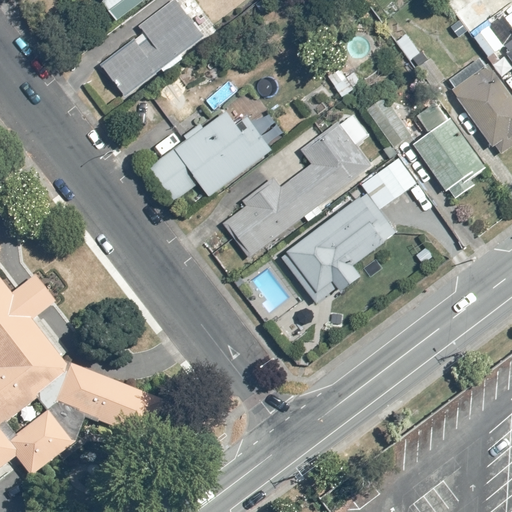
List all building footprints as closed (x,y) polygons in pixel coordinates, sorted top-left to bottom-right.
[(206,36),(178,0),(162,0),(135,21),(143,31),(101,63),(126,96),(206,36)] [(105,0),(120,20),(146,0),(105,0)] [(511,0),(482,0),(481,1),(480,0),(448,0),(489,56),(501,48),(511,62),(511,0)] [(407,32),(396,41),(417,69),(429,60),(407,32)] [(511,137),(511,95),(484,58),(447,86),(500,156),(511,146),(511,142),(510,139),(511,137)] [(335,104),(363,82),(345,59),(318,81),(335,104)] [(400,92),(370,116),(395,147),(425,123),(400,92)] [(253,105),(245,95),(150,167),(176,200),(200,182),(211,195),(287,138),(258,100),(253,105)] [(368,135),(352,113),(303,150),(313,164),(281,188),(273,178),(223,217),(253,256),(371,165),(355,145),(368,135)] [(485,166),(451,117),(414,143),(448,192),(485,166)] [(417,182),(398,157),(361,185),(366,192),(380,210),(417,182)] [(396,232),(380,210),(366,192),(281,256),(294,273),(303,285),(317,304),(339,287),(341,290),(361,275),(353,265),(396,232)] [(0,470),(16,458),(31,476),(75,443),(85,417),(101,423),(149,441),(165,400),(67,363),(33,321),(55,303),(36,276),(11,293),(0,277),(0,470)] [(292,297),(269,313),(284,333),(306,316),(292,297)]
